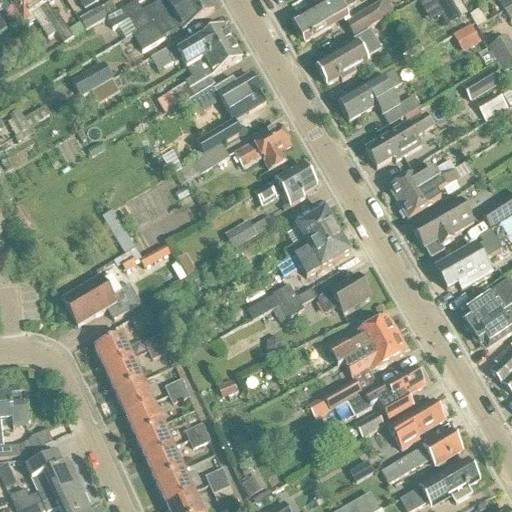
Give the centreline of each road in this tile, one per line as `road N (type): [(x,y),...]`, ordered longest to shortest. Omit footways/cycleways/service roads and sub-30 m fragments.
road 1 (residential): [(511,467),(236,0)]
road 2 (residential): [(13,354),(55,366),(123,511)]
